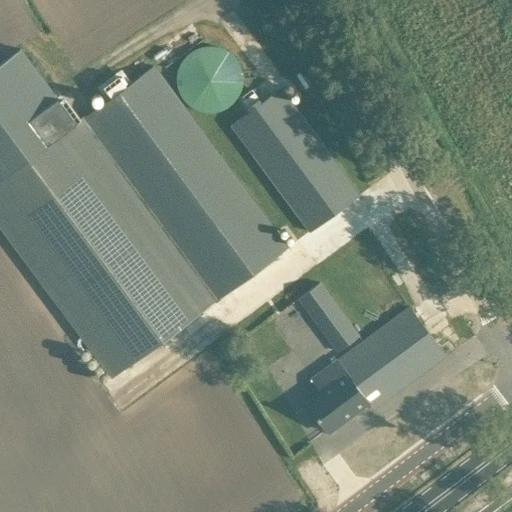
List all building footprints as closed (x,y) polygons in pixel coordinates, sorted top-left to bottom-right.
[(198,109),(210,111),(221,109),(231,104),(238,97),(242,91),(244,81),(242,69),(239,61),(233,53),(228,50),(215,45),(205,45),(195,48),(188,54),(181,62),(178,71),(177,81),(179,90),(183,98),(190,104),(198,109)] [(0,180),(78,122),(22,47),(0,63),(0,180)] [(81,120),(215,300),(288,247),(154,64),(130,81),(121,68),(95,87),(106,101),(81,120)] [(248,112),(230,126),(309,232),(359,196),(279,89),(262,102),(254,92),(240,103),(248,112)] [(0,180),(0,223),(113,376),(215,300),(81,120),(78,122),(0,180)] [(344,347),(359,335),(337,305),(320,282),(299,297),(316,320),(338,351),(344,347)] [(320,392),(307,402),(328,431),(355,411),(355,410),(367,401),(373,409),(446,355),(409,306),(393,318),(363,340),(348,352),(337,360),(318,374),(311,379),(320,392)]
